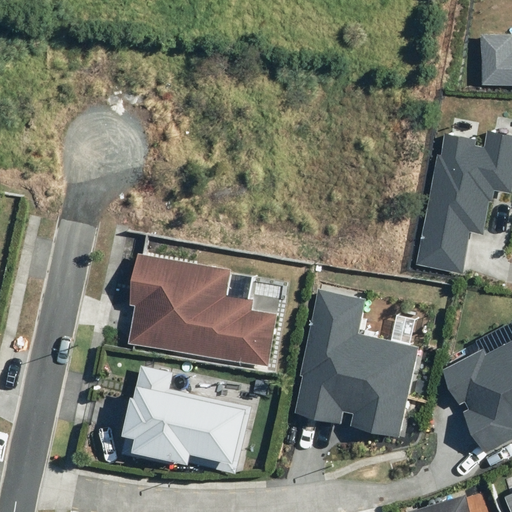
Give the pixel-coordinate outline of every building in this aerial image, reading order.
[(511,34),(481,34),(480,85),(511,85),(511,34)] [(416,265),(462,273),(465,252),(470,229),(481,232),(488,199),(492,200),(494,190),(511,193),(511,192),(511,134),(486,130),(483,146),(477,145),(478,139),(445,133),(441,155),(436,154),(416,265)] [(232,269),(136,252),(127,304),(135,306),(129,342),(268,366),(277,315),(251,310),(253,300),(227,296),(232,269)] [(362,301),(319,291),(300,375),(303,376),(294,414),(342,424),(345,413),(354,415),(352,426),(396,436),(416,350),(354,336),(362,301)] [(477,440),(484,453),(511,438),(511,340),(486,354),(483,348),(440,369),(459,406),(465,403),(468,410),(463,412),(477,440)] [(172,373),(140,366),(133,398),(130,397),(121,436),(127,437),(123,452),(188,467),(188,463),(235,474),(250,408),(168,389),(172,373)] [(511,511),(511,490),(501,495),(508,511),(511,511)] [(470,511),(466,495),(407,511),(470,511)]
